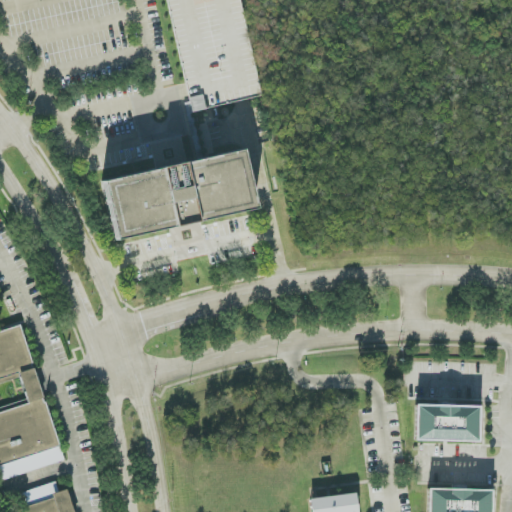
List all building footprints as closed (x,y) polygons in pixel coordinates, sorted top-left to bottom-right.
[(167,0),(189,112),(259,98),(239,0),(167,0)] [(254,212),(243,152),(103,179),(114,239),(254,212)] [(0,479),(62,463),(23,327),(0,333),(0,383),(21,378),(29,406),(0,413),(0,479)] [(477,442),(478,406),(414,405),(414,441),(477,442)] [(73,511),(67,490),(59,492),(56,482),(20,493),(25,511),(73,511)] [(489,511),(490,491),(427,489),(426,511),(489,511)] [(356,511),(354,494),(309,499),(310,511),(356,511)]
